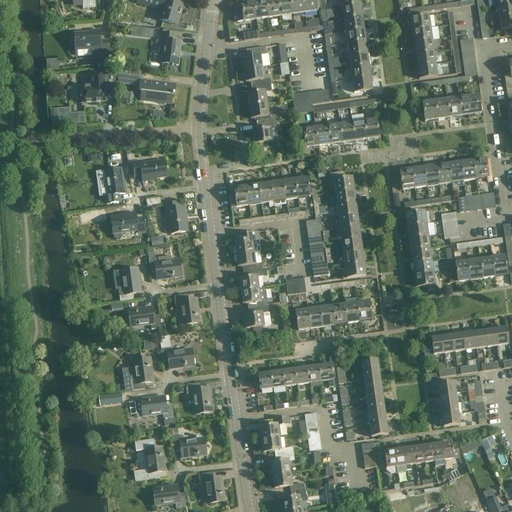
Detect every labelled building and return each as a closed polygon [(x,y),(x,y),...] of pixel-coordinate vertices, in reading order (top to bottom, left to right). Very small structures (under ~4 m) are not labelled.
[(159,20),(168,23),(178,25),(185,1),(181,0),(138,0),(137,3),(162,10),(159,20)] [(266,0),(254,2),(257,20),(269,19),(266,0)] [(280,17),(278,0),(268,0),(266,0),(269,19),(280,17)] [(290,0),(278,0),(280,17),(293,15),(290,0)] [(305,14),(303,0),(290,0),(293,15),(305,14)] [(315,0),(303,0),(305,14),(317,12),(315,0)] [(341,0),(341,2),(342,9),(361,6),(359,0),(341,0)] [(257,20),(254,2),(241,4),(241,5),(234,6),(237,23),(257,20)] [(511,16),(511,4),(497,7),(499,19),(511,16)] [(362,18),(361,6),(342,9),(344,21),(362,18)] [(429,16),(411,19),(412,31),(431,29),(429,16)] [(511,29),(511,16),(499,19),(501,31),(511,29)] [(362,18),(344,21),(346,33),(364,30),(362,18)] [(489,39),(487,29),(487,24),(485,24),(485,21),(480,21),(480,25),(482,40),(489,39)] [(323,24),(324,33),(324,36),(329,35),(334,34),(332,23),(328,24),(327,24),(323,24)] [(412,31),(414,43),(432,41),(431,29),(412,31)] [(346,33),(347,45),(366,42),(364,30),(346,33)] [(244,34),(245,42),(259,40),(258,35),(258,32),(244,34)] [(75,34),(76,44),(76,52),(92,51),(93,60),(110,59),(109,41),(101,42),(100,34),(92,34),(92,33),(75,34)] [(161,64),(168,65),(178,66),(181,42),(175,41),(175,35),(162,33),(162,41),(164,41),(161,64)] [(432,41),(414,43),(416,55),(434,53),(432,41)] [(347,45),(349,57),(368,55),(366,42),(347,45)] [(244,70),(263,68),(261,56),(267,55),(266,48),(247,51),(248,57),(242,58),(244,70)] [(454,58),(454,62),(459,62),(457,50),(453,50),(450,51),(451,58),(454,58)] [(474,51),(462,53),(462,60),(475,58),(474,51)] [(416,55),(417,67),(436,65),(434,53),(416,55)] [(349,57),(351,69),(369,67),(368,55),(349,57)] [(475,63),(463,65),(464,72),(476,70),(475,63)] [(278,65),(280,77),(288,76),(286,64),(278,65)] [(419,80),(429,79),(437,77),(436,65),(417,67),(419,80)] [(369,67),(351,69),(353,82),(371,79),(369,67)] [(252,82),(252,88),(271,85),(270,79),(264,80),(263,68),(244,70),(246,83),(252,82)] [(92,87),(80,88),(81,97),(87,96),(89,98),(90,104),(98,103),(98,101),(102,101),(101,91),(105,91),(105,97),(114,96),(113,70),(91,72),(92,87)] [(373,91),(371,79),(353,82),(354,93),(349,94),(350,99),(360,98),(360,93),(373,91)] [(140,82),(139,93),(141,93),(140,101),(143,101),(144,98),(159,100),(159,103),(172,105),(173,97),(175,97),(176,86),(140,82)] [(249,107),(268,105),(266,93),(272,92),(271,85),(252,88),(253,94),(247,95),(249,107)] [(316,92),(310,93),(312,106),(318,105),(316,92)] [(304,94),(297,95),(299,108),(300,108),(306,107),(304,94)] [(476,119),(475,115),(481,114),(479,96),(459,98),(461,117),(468,116),(469,120),(476,119)] [(449,119),(461,117),(459,98),(447,100),(449,119)] [(435,102),(437,120),(449,119),(447,100),(435,102)] [(425,122),(437,120),(435,102),(422,103),(425,122)] [(257,119),(258,125),(276,123),(275,116),(269,117),(268,105),(249,107),(251,120),(257,119)] [(301,116),(314,114),(313,109),(309,110),(309,106),(306,107),(300,108),(301,116)] [(57,109),(50,110),(52,126),(65,125),(65,121),(65,118),(65,117),(58,117),(57,109)] [(70,125),(84,124),(84,117),(80,117),(80,115),(69,116),(70,125)] [(364,122),(366,140),(379,139),(376,120),(364,122)] [(364,122),(352,124),(354,142),(366,140),(364,122)] [(277,129),(276,123),(258,125),(258,131),(253,132),(254,144),(259,144),(260,150),(279,147),(277,129)] [(343,144),(354,142),(352,124),(340,125),(343,144)] [(340,125),(328,127),(330,145),(343,144),(340,125)] [(328,127),(316,129),(318,147),(330,145),(328,127)] [(306,149),(318,147),(316,129),(303,130),(306,149)] [(475,181),(478,180),(488,179),(486,160),(473,161),(473,163),(475,181)] [(167,178),(165,161),(141,164),(140,162),(132,163),(134,177),(142,176),(143,182),(152,181),(151,180),(167,178)] [(463,182),(461,163),(448,165),(449,167),(451,184),(463,182)] [(463,163),(461,163),(463,182),(475,181),(473,163),(464,165),(463,163)] [(439,166),(436,167),(439,186),(451,184),(449,167),(439,168),(439,166)] [(439,186),(436,167),(424,168),(424,170),(427,187),(439,186)] [(121,170),(104,172),(108,196),(105,197),(106,205),(121,203),(120,195),(126,194),(125,185),(123,185),(121,170)] [(402,191),(415,189),(412,170),(400,172),(402,191)] [(415,170),(412,170),(415,189),(427,187),(424,170),(415,172),(415,170)] [(330,174),(331,182),(334,181),(335,193),(352,191),(351,182),(353,181),(352,178),(344,179),(343,173),(330,174)] [(295,180),(295,182),(298,199),(310,198),(308,179),(295,180)] [(271,184),(271,186),(273,203),(286,201),(283,182),(271,184)] [(298,199),(295,182),(286,184),(286,182),(283,182),(286,201),(298,199)] [(246,187),(246,189),(249,206),(261,204),(259,185),(246,187)] [(273,203),(271,186),(262,187),(261,185),(259,185),(261,204),(269,203),(269,207),(274,207),(273,203)] [(249,206),(246,189),(237,190),(237,188),(234,189),(234,190),(229,191),(231,209),(249,206)] [(354,191),(352,191),(335,193),(337,206),(356,203),(354,191)] [(488,195),(482,196),(481,196),(483,210),(490,210),(488,195)] [(481,196),(474,197),(476,211),(483,210),(481,196)] [(145,200),(146,206),(160,204),(159,198),(145,200)] [(164,205),(165,215),(166,222),(168,222),(170,235),(187,233),(185,217),(186,216),(185,208),(179,208),(178,203),(164,205)] [(356,203),(337,206),(339,217),(355,215),(354,206),(356,206),(356,203)] [(407,228),(409,227),(426,225),(425,212),(406,215),(407,228)] [(111,218),(112,228),(113,235),(137,232),(137,234),(146,233),(144,218),(136,219),(135,213),(126,214),(126,216),(111,218)] [(441,216),(442,223),(457,221),(456,214),(441,216)] [(339,217),(341,230),(359,227),(357,215),(355,215),(339,217)] [(321,227),(320,221),(316,221),(306,223),(307,229),(321,227)] [(443,229),(458,227),(457,221),(442,223),(443,229)] [(426,225),(409,227),(411,237),(409,237),(409,239),(428,237),(426,225)] [(511,238),(510,225),(503,226),(505,238),(509,237),(510,238),(511,238)] [(359,230),(359,227),(341,230),(342,242),(359,239),(357,230),(359,230)] [(234,243),(236,255),(260,252),(258,232),(239,234),(240,242),(234,243)] [(411,252),(413,252),(430,249),(428,237),(409,239),(411,252)] [(308,240),(309,247),(324,245),(324,244),(323,238),(308,240)] [(359,239),(342,242),(344,254),(362,252),(361,239),(359,239)] [(325,251),(324,246),(324,245),(309,247),(310,253),(325,251)] [(430,249),(413,252),(414,261),(412,261),(413,264),(432,261),(430,249)] [(243,267),(244,273),(263,270),(262,264),(260,252),(236,255),(237,268),(243,267)] [(344,254),(346,266),(362,264),(361,255),(363,254),(362,252),(344,254)] [(148,254),(149,263),(150,273),(156,273),(157,281),(181,278),(179,261),(171,262),(171,257),(155,259),(154,253),(148,254)] [(492,258),(495,276),(504,274),(504,276),(507,276),(505,256),(492,258)] [(495,277),(495,276),(492,258),(480,260),(483,279),(495,277)] [(480,280),(483,279),(480,260),(468,262),(470,279),(480,278),(480,280)] [(414,276),(416,276),(433,274),(432,261),(413,264),(414,276)] [(312,264),(313,271),(327,269),(326,262),(312,264)] [(455,263),(457,273),(458,283),(471,281),(470,279),(468,262),(455,263)] [(364,264),(362,264),(346,266),(347,279),(366,276),(364,264)] [(327,269),(313,271),(314,284),(321,283),(320,277),(328,276),(327,269)] [(120,302),(124,302),(134,300),(133,295),(141,293),(138,270),(121,272),(123,292),(118,292),(120,302)] [(239,280),(241,292),(260,289),(258,278),(264,277),(263,270),(244,273),(245,279),(239,280)] [(435,286),(433,274),(416,276),(418,285),(416,286),(416,288),(435,286)] [(304,279),(306,294),(312,293),(310,278),(304,279)] [(298,280),(286,282),(288,296),(300,294),(298,280)] [(248,304),(249,310),(268,307),(266,289),(260,289),(241,292),(242,304),(248,304)] [(174,297),(175,307),(180,306),(183,326),(200,323),(197,300),(188,301),(187,295),(174,297)] [(369,302),(357,304),(360,320),(369,319),(369,321),(372,321),(369,302)] [(311,329),(311,327),(308,310),(301,311),(300,304),(292,305),(293,313),(296,313),(298,331),(311,329)] [(360,322),(360,320),(357,304),(345,305),(348,324),(360,322)] [(345,325),(348,324),(345,305),(333,307),(335,324),(344,323),(345,325)] [(246,329),(265,327),(271,326),(268,307),(249,310),(250,316),(244,317),(246,329)] [(335,326),(335,324),(333,307),(320,309),(323,328),(335,326)] [(129,311),(130,321),(131,328),(150,325),(151,330),(161,329),(159,316),(153,316),(152,308),(129,311)] [(320,328),(323,328),(320,309),(308,310),(311,327),(320,326),(320,328)] [(507,328),(496,330),(498,347),(509,345),(507,328)] [(498,347),(496,330),(485,331),(487,348),(498,347)] [(485,331),(474,333),(476,350),(487,348),(485,331)] [(476,350),(474,333),(463,334),(466,351),(476,350)] [(463,334),(453,336),(455,353),(466,351),(463,334)] [(455,353),(453,336),(442,337),(444,354),(455,353)] [(425,362),(435,361),(434,356),(444,354),(442,337),(431,339),(432,347),(423,348),(425,362)] [(143,342),(145,352),(154,351),(153,341),(143,342)] [(169,362),(170,370),(194,367),(191,350),(171,353),(171,348),(161,349),(163,363),(169,362)] [(133,361),(134,368),(122,370),(125,392),(146,390),(145,384),(153,383),(150,359),(133,361)] [(362,373),(379,371),(378,360),(361,363),(362,373)] [(511,368),(511,361),(503,362),(504,369),(511,368)] [(497,363),(489,364),(490,371),(498,370),(497,363)] [(490,371),(489,364),(481,365),(482,372),(490,371)] [(332,365),(319,366),(321,382),(328,381),(330,388),(335,387),(334,381),(332,365)] [(307,368),(309,384),(321,382),(319,366),(307,368)] [(476,366),(468,367),(469,374),(477,373),(476,366)] [(468,367),(460,368),(461,375),(469,374),(468,367)] [(307,368),(295,370),(297,386),(309,384),(307,368)] [(345,376),(343,368),(336,369),(338,377),(345,376)] [(456,376),(455,369),(447,370),(448,377),(456,376)] [(285,387),(297,386),(295,370),(283,372),(285,387)] [(439,371),(440,378),(448,377),(447,370),(439,371)] [(381,382),(379,371),(362,373),(364,384),(381,382)] [(283,372),(271,373),(273,389),(285,387),(283,372)] [(273,389),(271,373),(258,375),(261,391),(273,389)] [(345,376),(338,377),(339,385),(346,384),(345,376)] [(381,382),(364,384),(365,395),(382,393),(381,382)] [(454,382),(437,385),(439,395),(456,393),(454,382)] [(473,383),(474,391),(482,390),(480,382),(473,383)] [(186,386),(188,396),(192,395),(195,415),(212,413),(209,389),(200,390),(200,384),(186,386)] [(340,398),(348,397),(347,389),(339,390),(340,398)] [(483,398),(482,390),(474,391),(475,399),(483,398)] [(384,403),(382,393),(365,395),(367,406),(384,403)] [(456,393),(439,395),(440,406),(457,404),(456,393)] [(120,395),(100,398),(101,407),(122,404),(120,395)] [(332,398),(324,399),(325,404),(338,402),(337,396),(331,396),(332,398)] [(136,415),(143,414),(143,417),(163,415),(163,419),(173,418),(172,405),(166,406),(165,397),(141,400),(141,401),(134,403),(136,415)] [(349,405),(348,397),(340,398),(342,407),(349,405)] [(384,403),(367,406),(368,416),(385,414),(384,403)] [(484,411),(483,403),(473,405),(474,412),(477,412),(484,411)] [(457,404),(440,406),(442,417),(459,415),(457,404)] [(343,420),(351,419),(350,411),(342,412),(343,420)] [(484,411),(477,412),(478,420),(486,419),(484,411)] [(305,423),(317,421),(316,414),(304,416),(305,423)] [(387,425),(385,414),(368,416),(370,427),(387,425)] [(459,415),(442,417),(443,428),(460,426),(459,415)] [(260,428),(262,440),(279,438),(280,437),(280,432),(278,432),(277,426),(290,424),(289,418),(274,420),(275,426),(260,428)] [(351,419),(343,420),(345,428),(352,427),(351,419)] [(388,436),(387,425),(370,427),(371,438),(388,436)] [(345,433),(346,442),(354,441),(352,432),(345,433)] [(484,450),(496,445),(492,436),(480,441),(484,450)] [(173,438),(174,442),(175,452),(181,451),(182,459),(206,456),(204,439),(194,441),(184,442),(183,437),(173,438)] [(281,449),(279,438),(262,440),(263,453),(279,451),(279,457),(293,455),(292,447),(281,449)] [(148,470),(143,471),(134,472),(135,482),(158,479),(157,473),(166,472),(163,448),(156,449),(154,440),(135,443),(136,452),(146,450),(148,470)] [(479,440),(461,448),(464,454),(476,449),(476,450),(483,447),(479,440)] [(442,444),(444,461),(459,459),(457,444),(452,445),(451,443),(442,444)] [(309,446),(309,452),(322,451),(321,444),(309,446)] [(442,444),(432,446),(434,462),(435,466),(445,465),(444,461),(442,444)] [(432,446),(423,447),(425,463),(434,462),(432,446)] [(425,463),(423,447),(413,448),(415,465),(425,463)] [(406,466),(407,471),(410,470),(410,466),(415,465),(413,448),(404,450),(406,466)] [(404,450),(394,451),(397,467),(402,467),(403,472),(407,471),(406,466),(404,450)] [(397,474),(396,468),(397,467),(394,451),(384,452),(387,472),(391,475),(397,474)] [(271,464),(273,476),(290,474),(288,461),(293,460),(293,455),(279,457),(280,463),(271,464)] [(325,477),(331,476),(330,467),(323,468),(325,477)] [(212,473),(199,475),(200,485),(205,484),(208,504),(225,502),(221,478),(213,479),(212,473)] [(291,485),(290,474),(273,476),(274,489),(290,487),(291,493),(304,491),(302,484),(291,485)] [(177,486),(153,490),(155,507),(175,504),(176,509),(186,507),(184,494),(178,495),(177,486)] [(282,500),(283,511),(287,511),(300,510),(299,503),(307,502),(307,496),(304,496),(304,491),(291,493),(291,499),(282,500)] [(329,506),(336,505),(335,497),(328,497),(329,506)] [(501,511),(495,498),(486,502),(490,511),(501,511)]
